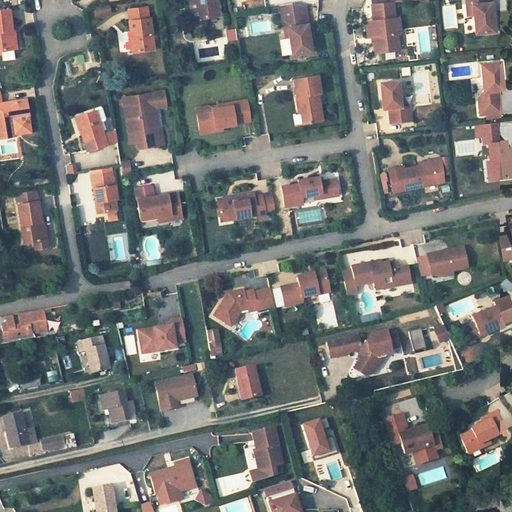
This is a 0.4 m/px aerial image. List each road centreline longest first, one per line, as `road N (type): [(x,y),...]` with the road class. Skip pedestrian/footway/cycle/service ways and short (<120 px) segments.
road 1 (residential): [(62,26),(46,93),(78,294)]
road 2 (residential): [(372,232),(142,283)]
road 3 (residential): [(358,141),(195,168)]
road 4 (residential): [(511,201),(372,232)]
road 5 (residential): [(358,141),(343,0)]
